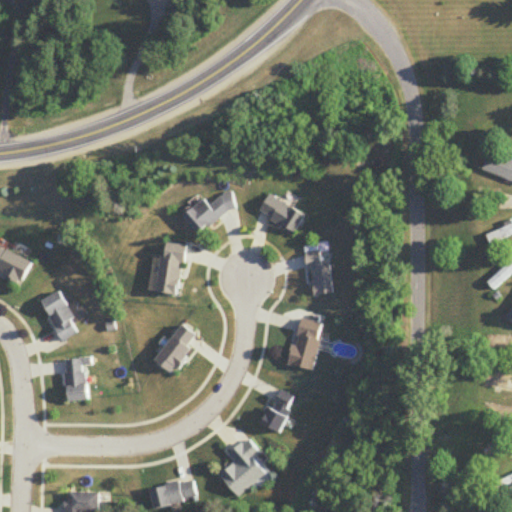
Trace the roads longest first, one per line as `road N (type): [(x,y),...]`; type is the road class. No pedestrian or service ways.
road 1 (residential): [(415,141),(415,511)]
road 2 (tertiary): [(0,154),(98,133),(168,104),(221,73),(302,0)]
road 3 (residential): [(25,447),(117,449),(184,434),(211,410),(240,360),(243,274)]
road 4 (residential): [(0,328),(17,351),(22,511)]
road 5 (residential): [(348,0),(406,72),(415,141)]
